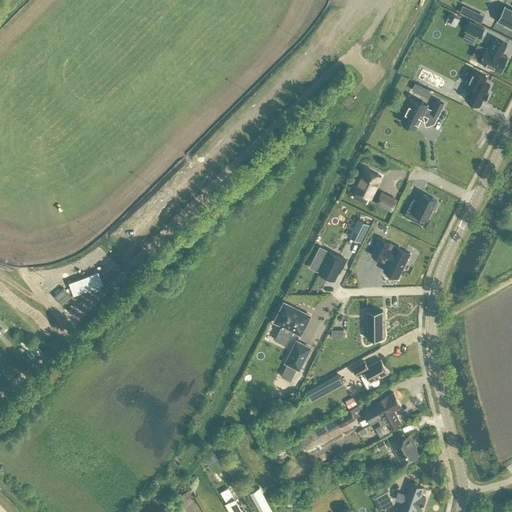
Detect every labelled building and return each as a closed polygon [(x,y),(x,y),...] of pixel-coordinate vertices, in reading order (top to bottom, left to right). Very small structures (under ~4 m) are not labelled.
[(511,8),(505,5),(505,4),(497,20),(497,21),(497,20),(504,24),(504,25),(511,29),(511,8)] [(485,27),(470,20),(465,30),(480,38),(485,27)] [(490,66),(500,72),(508,57),(502,54),(507,44),(494,37),(489,48),(486,47),(479,61),(483,63),(482,65),(489,68),(490,66)] [(465,99),(479,106),(483,98),(485,99),(489,93),(486,92),(490,84),(485,81),(487,76),(473,69),(467,83),(472,85),(465,99)] [(417,81),(414,88),(429,95),(433,88),(417,81)] [(411,125),(419,128),(425,115),(430,117),(432,112),(438,115),(444,103),(437,99),(432,109),(426,106),(428,104),(420,100),(419,103),(411,98),(405,110),(406,111),(401,121),(411,126),(411,125)] [(355,189),(371,197),(381,176),(365,168),(360,179),(358,178),(354,186),(356,187),(355,189)] [(417,215),(427,219),(433,208),(435,209),(438,203),(436,202),(437,200),(423,193),(417,205),(411,202),(404,215),(414,220),(417,215)] [(392,196),(386,209),(392,211),(398,198),(392,196)] [(369,223),(358,218),(349,236),(360,241),(369,223)] [(398,277),(410,252),(396,245),(394,248),(389,245),(390,242),(380,237),(372,254),(382,260),(383,257),(388,259),(383,270),(398,277)] [(346,259),(329,250),(319,271),(334,279),(340,266),(342,267),(346,259)] [(73,295),(102,284),(97,271),(68,282),(73,295)] [(61,305),(71,296),(63,287),(53,296),(61,305)] [(294,330),(301,334),(310,315),(284,302),(275,320),(281,324),(294,330)] [(383,310),(367,310),(367,338),(383,338),(383,310)] [(332,329),(332,337),(344,337),(343,329),(332,329)] [(296,339),(284,363),(299,371),(312,346),(296,339)] [(378,377),(389,371),(381,358),(368,365),(365,360),(353,367),(357,375),(365,371),(367,373),(362,376),(368,386),(370,387),(379,383),(379,380),(378,377)] [(394,391),(363,409),(370,423),(383,416),(389,427),(401,421),(395,409),(402,405),(394,391)] [(355,396),(348,400),(351,405),(358,401),(355,396)] [(351,409),(337,417),(342,426),(356,418),(351,409)] [(308,451),(326,442),(324,439),(328,437),(326,434),(341,426),(337,418),(301,437),(308,451)] [(404,462),(419,454),(413,443),(415,442),(411,434),(404,437),(401,431),(388,437),(392,444),(394,443),(404,462)] [(379,449),(386,445),(384,440),(377,443),(379,449)] [(424,487),(410,481),(406,493),(403,500),(400,511),(403,511),(415,511),(417,507),(422,509),(423,504),(424,504),(425,502),(424,502),(426,497),(421,495),(424,487)] [(277,496),(282,493),(275,483),(271,485),(277,496)] [(384,484),(373,490),(383,508),(394,502),(384,484)] [(260,511),(269,511),(273,510),(260,488),(250,493),(260,511)] [(183,500),(189,496),(186,492),(180,495),(183,500)] [(244,511),(236,496),(225,502),(230,511),(244,511)]
